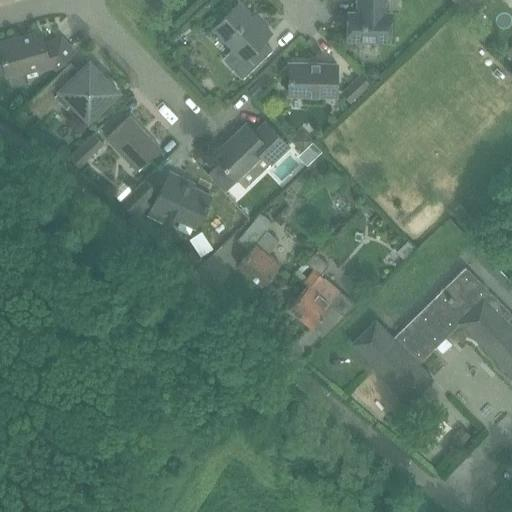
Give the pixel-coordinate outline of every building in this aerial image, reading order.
[(357,0),(358,12),(348,12),(348,40),(390,41),(391,13),(387,13),(387,0),(357,0)] [(242,79),(272,50),(263,41),(271,33),(260,22),(258,24),(238,4),(206,34),(207,35),(214,28),(233,48),(223,58),(242,79)] [(41,31),(0,43),(0,48),(3,58),(0,58),(0,74),(1,75),(7,73),(7,74),(50,62),(56,69),(74,52),(61,38),(44,43),(41,31)] [(89,62),(66,84),(58,76),(60,74),(59,73),(27,103),(41,117),(59,100),(82,124),(117,91),(115,88),(114,84),(108,78),(104,78),(89,62)] [(337,64),(310,63),(289,63),(289,94),(336,96),(337,64)] [(369,84),(360,74),(342,92),(351,101),(369,84)] [(23,110),(16,117),(23,124),(30,118),(23,110)] [(137,170),(160,148),(130,116),(106,138),(137,170)] [(213,155),(227,169),(237,180),(263,155),(271,164),(289,147),(265,122),(254,132),(246,123),(235,134),(236,135),(229,142),(228,141),(213,155)] [(104,144),(94,133),(69,157),(79,167),(104,144)] [(301,153),(310,163),(322,152),(313,142),(301,153)] [(162,221),(166,212),(181,220),(177,228),(190,234),(194,226),(196,227),(200,217),(205,217),(209,209),(206,206),(211,196),(181,181),(182,179),(169,172),(148,214),(162,221)] [(153,193),(142,181),(119,203),(130,215),(153,193)] [(368,204),(362,209),(368,217),(374,211),(368,204)] [(479,224),(475,221),(466,211),(457,220),(470,233),(479,224)] [(280,264),(268,254),(279,241),(266,231),(273,223),(260,213),(237,241),(249,251),(237,265),(262,285),(280,264)] [(195,239),(207,256),(220,247),(208,230),(195,239)] [(408,242),(397,253),(405,261),(415,250),(408,242)] [(511,282),(482,251),(475,258),(508,292),(511,287),(511,282)] [(356,305),(318,273),(326,264),(314,254),(306,263),(314,270),(303,282),(308,286),(289,308),(312,328),(317,322),(329,331),(356,305)] [(511,314),(466,267),(415,317),(406,308),(433,282),(416,264),(380,299),(406,325),(393,338),(376,320),(352,343),(409,401),(432,379),(418,364),(429,353),(428,352),(436,344),(442,351),(450,343),(444,336),(459,321),(511,375),(511,314)] [(460,445),(470,435),(462,427),(452,436),(460,445)]
